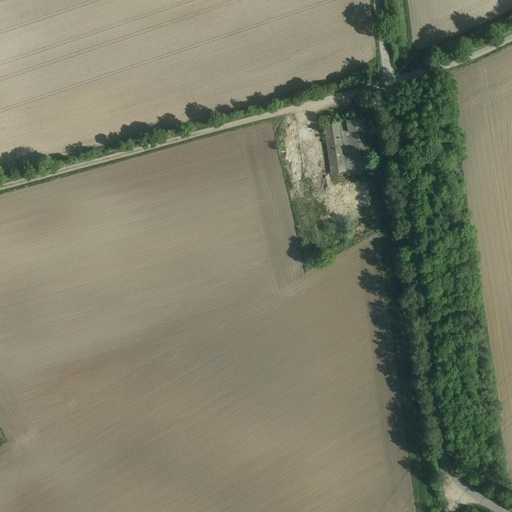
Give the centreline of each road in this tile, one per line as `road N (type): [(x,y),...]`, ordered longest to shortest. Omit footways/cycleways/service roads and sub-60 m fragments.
road 1 (unclassified): [(386,80),(441,447),(458,483),(504,511)]
road 2 (track): [(386,80),(0,186)]
road 3 (unclassified): [(511,33),(386,80)]
